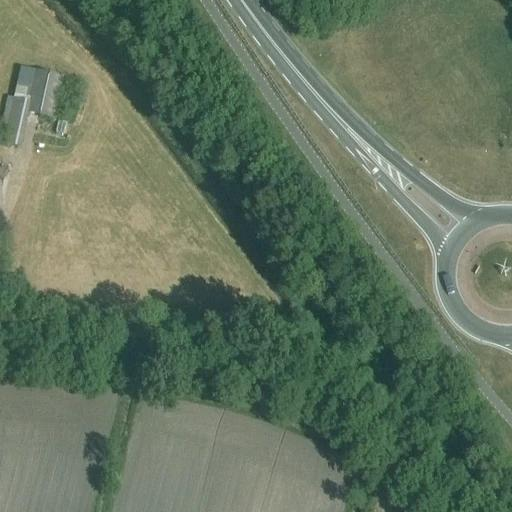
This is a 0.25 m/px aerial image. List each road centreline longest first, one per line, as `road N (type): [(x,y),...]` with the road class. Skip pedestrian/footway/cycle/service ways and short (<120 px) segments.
road 1 (unclassified): [(0,354),(273,383),(380,435),(445,511)]
road 2 (primary): [(329,116),(449,251)]
road 3 (primary): [(475,221),(329,116)]
road 4 (primary): [(329,116),(239,0)]
road 5 (primary): [(449,251),(447,291),(457,309),(489,331),(509,332)]
